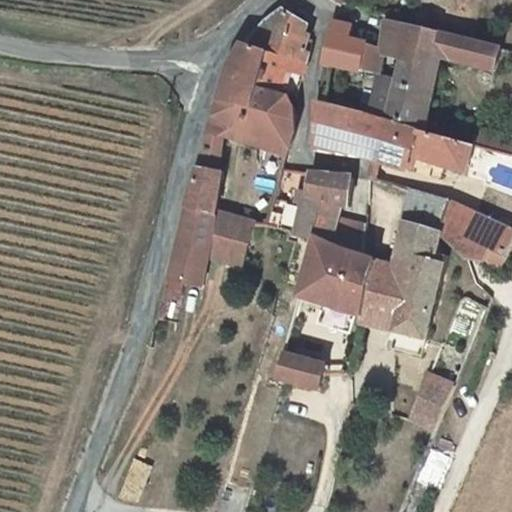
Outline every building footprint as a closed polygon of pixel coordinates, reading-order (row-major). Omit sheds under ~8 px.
[(319,20),(297,3),(271,26),(264,34),(260,38),(286,48),(321,61),(326,38),(315,33),(319,20)] [(511,65),(511,40),(402,12),(397,41),(395,50),(414,55),(408,77),(392,73),(384,111),(396,115),(436,126),(457,52),(511,67),(511,65)] [(366,19),(349,15),(343,55),(392,68),(395,50),(397,41),(363,32),(366,19)] [(286,48),(260,38),(247,57),(244,62),(236,82),(232,95),(263,107),(273,83),(286,48)] [(286,48),(273,83),(311,96),(321,61),(286,48)] [(263,107),(232,95),(228,108),(232,119),(260,129),(259,134),(285,143),(308,151),(316,127),(311,96),(273,83),(263,107)] [(396,115),(384,111),(336,98),(339,143),(371,146),(387,149),(396,115)] [(396,115),(387,149),(396,151),(405,154),(429,159),(434,143),(486,157),(490,147),(505,151),(507,146),(490,141),(436,126),(396,115)] [(490,141),(507,146),(511,146),(511,128),(495,123),(490,141)] [(231,134),(228,132),(221,132),(220,134),(181,276),(217,283),(222,256),(257,263),(266,219),(231,212),(238,174),(232,172),(236,148),(236,141),(234,137),(231,134)] [(308,151),(285,143),(282,160),(302,168),(308,151)] [(405,154),(396,151),(390,171),(399,173),(405,154)] [(364,167),(328,166),(325,185),(312,183),(310,195),(290,193),(276,228),(327,237),(384,255),(386,222),(357,218),(357,203),(365,203),(370,170),(364,167)] [(475,188),(430,179),(418,222),(430,226),(455,234),(475,188)] [(511,215),(475,188),(455,234),(483,258),(495,253),(511,264),(511,263),(511,215)] [(397,258),(381,320),(379,324),(442,336),(461,253),(449,248),(455,234),(430,226),(423,252),(431,255),(428,269),(397,258)] [(384,255),(327,237),(313,294),(381,320),(397,258),(384,255)] [(342,364),(299,351),(292,375),(298,377),(337,388),(342,364)] [(361,372),(362,374),(363,375),(364,376),(366,376),(367,375),(369,374),(369,373),(370,371),(369,369),(368,368),(367,367),(365,367),(363,368),(362,369),(361,370),(361,372)] [(470,381),(447,371),(430,416),(452,426),(470,381)]
